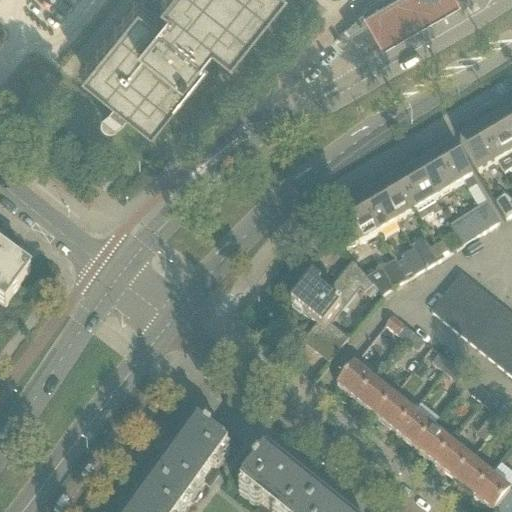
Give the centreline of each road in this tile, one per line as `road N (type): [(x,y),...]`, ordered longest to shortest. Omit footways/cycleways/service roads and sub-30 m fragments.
road 1 (secondary): [(506,0),(283,130),(176,210),(116,278)]
road 2 (secondary): [(170,322),(311,176),(511,50)]
road 3 (unclassified): [(511,83),(346,182),(289,226),(198,344)]
road 4 (unclassified): [(408,511),(198,344)]
road 5 (secondary): [(23,511),(170,322)]
road 6 (unclassified): [(74,511),(198,344)]
road 7 (secondary): [(116,278),(0,442)]
road 8 (residential): [(116,278),(0,184)]
